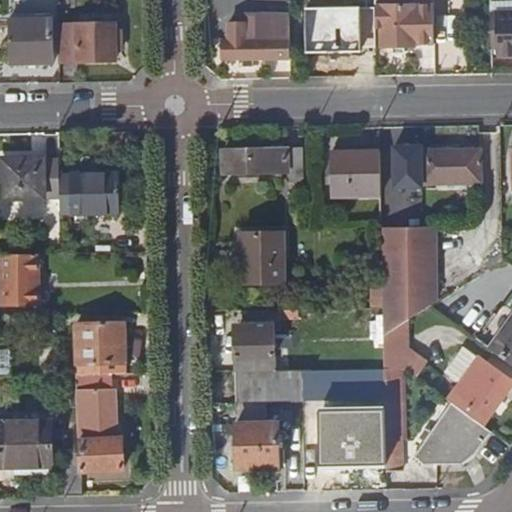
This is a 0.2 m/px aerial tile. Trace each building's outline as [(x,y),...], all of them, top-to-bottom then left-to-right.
[(336,0),(317,0),(318,46),(355,45),(355,28),(363,28),(362,11),(337,12),(336,0)] [(397,0),(376,0),(377,28),(383,28),(383,47),(397,47),(397,53),(406,53),(406,47),(419,46),(419,44),(435,44),(433,0),(417,0),(417,4),(397,4),(397,0)] [(511,12),(501,12),(500,0),(492,0),(493,39),(499,39),(500,54),(511,53),(511,12)] [(234,22),(229,22),(229,39),(224,39),(224,58),(239,58),(239,66),(253,66),(253,57),(293,57),(293,11),(245,11),(245,15),(234,15),(234,22)] [(51,19),(8,19),(9,62),(53,61),(51,19)] [(116,19),(57,20),(57,59),(116,59),(116,45),(123,45),(123,26),(116,26),(116,19)] [(332,146),(360,145),(360,134),(331,135),(332,146)] [(397,147),(397,186),(485,184),(484,150),(424,151),(424,147),(397,147)] [(224,151),(224,173),(287,172),(287,149),(224,151)] [(287,149),(287,172),(287,181),(304,182),(304,149),(287,149)] [(333,195),(383,194),(382,151),(333,152),(333,195)] [(60,157),(3,157),(3,198),(61,198),(60,176),(60,157)] [(119,173),(72,175),(60,176),(61,198),(61,213),(119,213),(119,173)] [(403,228),(384,229),(385,276),(385,287),(404,287),(403,228)] [(437,287),(436,228),(403,228),(404,287),(437,287)] [(284,231),(240,232),(241,283),(284,282),(284,231)] [(41,254),(2,254),(2,304),(41,304),(41,254)] [(467,272),(473,281),(478,277),(486,272),(480,264),(467,272)] [(339,275),(325,275),(325,290),(339,289),(339,275)] [(375,307),(385,307),(385,287),(385,276),(373,277),(375,307)] [(385,287),(385,307),(386,337),(405,325),(404,287),(385,287)] [(405,325),(411,321),(436,304),(437,304),(437,287),(404,287),(405,325)] [(511,296),(481,338),(493,347),(511,321),(511,296)] [(257,322),(272,322),(272,313),(257,314),(257,322)] [(405,325),(386,337),(386,353),(398,362),(410,347),(411,321),(405,325)] [(511,321),(493,347),(511,361),(511,321)] [(235,332),(235,371),(239,371),(274,370),(275,322),(272,322),(257,322),(257,331),(235,332)] [(121,323),(73,324),(73,363),(120,363),(121,323)] [(426,359),(410,347),(398,362),(400,363),(415,374),(426,359)] [(456,404),(464,410),(488,428),(511,395),(511,377),(473,349),(454,375),(469,386),(456,404)] [(398,362),(386,353),(386,368),(387,395),(387,412),(387,430),(388,458),(388,472),(403,471),(403,382),(400,382),(400,363),(398,362)] [(387,395),(386,368),(274,370),(239,371),(239,424),(237,424),(238,467),(281,466),(280,429),(275,424),(268,424),(268,400),(333,399),(333,396),(387,395)] [(83,375),(84,468),(127,467),(126,436),(117,436),(116,374),(83,375)] [(472,457),(492,430),(488,428),(464,410),(431,456),(440,463),(464,462),(472,457)] [(52,421),(0,421),(0,465),(16,465),(16,472),(50,472),(50,465),(53,465),(52,421)] [(388,458),(387,430),(321,431),(321,466),(367,465),(367,449),(374,449),(374,458),(388,458)] [(67,468),(67,496),(84,495),(84,468),(67,468)]
